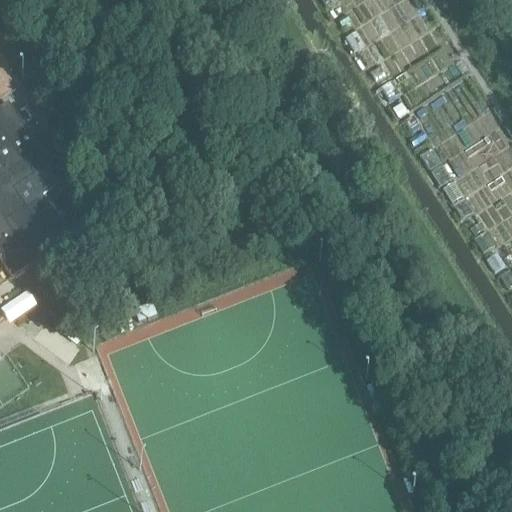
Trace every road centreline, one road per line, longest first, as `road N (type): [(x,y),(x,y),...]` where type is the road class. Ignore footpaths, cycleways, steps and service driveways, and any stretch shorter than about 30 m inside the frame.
road 1 (unclassified): [(511,510),(494,461),(209,28),(167,4),(95,0)]
road 2 (unknown): [(265,0),(276,66),(311,159),(383,254),(425,258),(511,392)]
